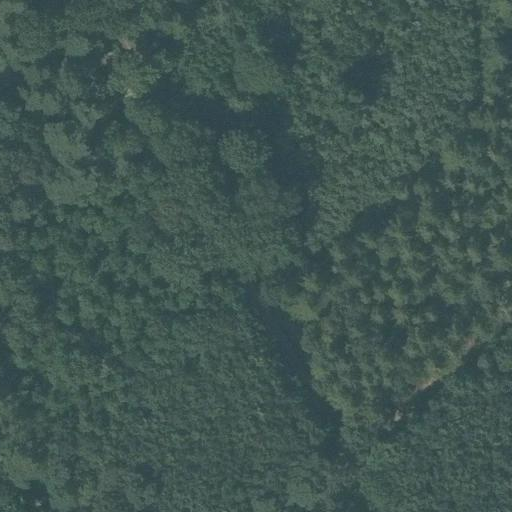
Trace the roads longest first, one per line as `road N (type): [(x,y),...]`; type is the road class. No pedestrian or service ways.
road 1 (track): [(380,511),(68,0)]
road 2 (unknown): [(420,511),(390,447),(120,0)]
road 3 (unknown): [(0,191),(127,102)]
